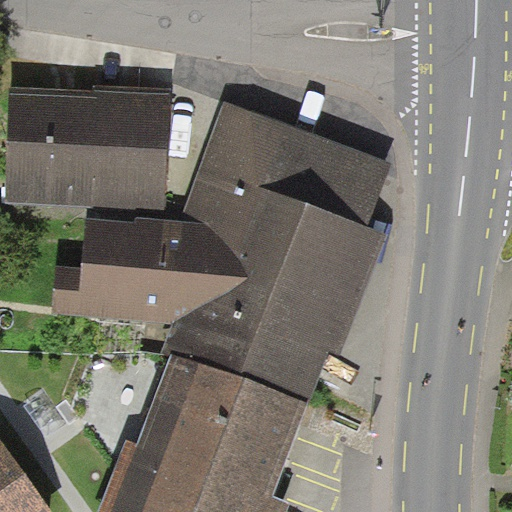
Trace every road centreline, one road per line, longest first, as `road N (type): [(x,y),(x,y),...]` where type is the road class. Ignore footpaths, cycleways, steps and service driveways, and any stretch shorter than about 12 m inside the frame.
road 1 (residential): [(0,1),(202,23),(362,29),(403,38),(470,70)]
road 2 (tertiary): [(436,511),(470,70)]
